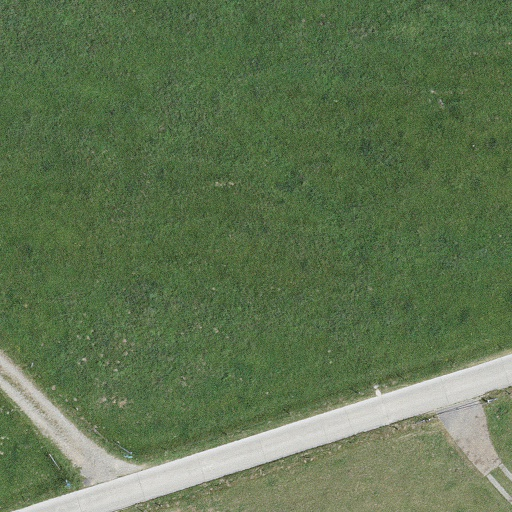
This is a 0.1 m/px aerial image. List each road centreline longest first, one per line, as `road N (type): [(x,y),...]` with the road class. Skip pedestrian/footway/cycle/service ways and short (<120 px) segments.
road 1 (unclassified): [(511,365),(71,511)]
road 2 (track): [(119,495),(0,392)]
road 3 (track): [(412,398),(511,502)]
